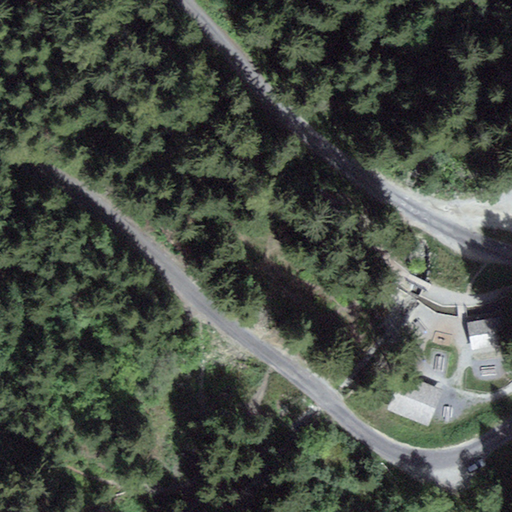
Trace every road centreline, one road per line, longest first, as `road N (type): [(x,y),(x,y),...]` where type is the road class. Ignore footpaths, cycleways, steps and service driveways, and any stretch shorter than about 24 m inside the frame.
road 1 (unclassified): [(0,154),(79,192),(234,335),(394,459),(450,461),(511,429)]
road 2 (unclassified): [(511,257),(411,213),(350,171),(271,99),(184,0)]
